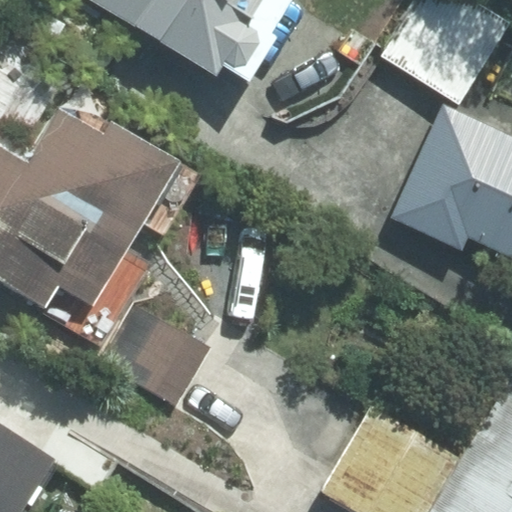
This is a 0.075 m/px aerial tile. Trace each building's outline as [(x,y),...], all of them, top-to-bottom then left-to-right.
[(254,19),(265,0),(87,0),(221,82),(258,22),(254,19)] [(494,22),(460,0),(411,0),(375,54),(443,99),(494,22)] [(174,408),(211,350),(135,302),(154,270),(131,256),(186,166),(113,121),(104,136),(58,109),(26,163),(0,146),(0,285),(99,346),(92,358),(174,408)] [(511,140),(444,110),(391,224),(464,258),(470,245),(511,263),(511,140)] [(511,511),(511,379),(497,370),(406,511),(485,511),(492,502),(508,511),(511,511)] [(400,511),(436,456),(354,405),(302,488),(339,511),(400,511)] [(0,495),(24,458),(0,442),(0,495)]
